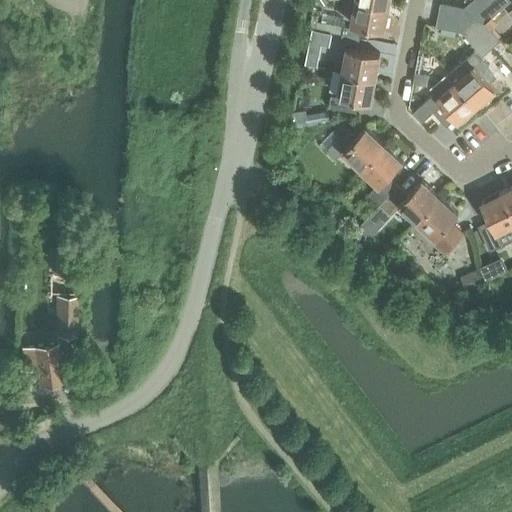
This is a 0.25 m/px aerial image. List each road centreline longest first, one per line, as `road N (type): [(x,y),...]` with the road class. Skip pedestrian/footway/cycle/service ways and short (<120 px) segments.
road 1 (unclassified): [(0,478),(46,439),(117,410),(162,374),(184,331),(232,173)]
road 2 (residential): [(511,154),(465,177),(397,115),(418,0)]
road 3 (residential): [(232,173),(272,0)]
road 4 (unclassified): [(232,173),(246,0)]
